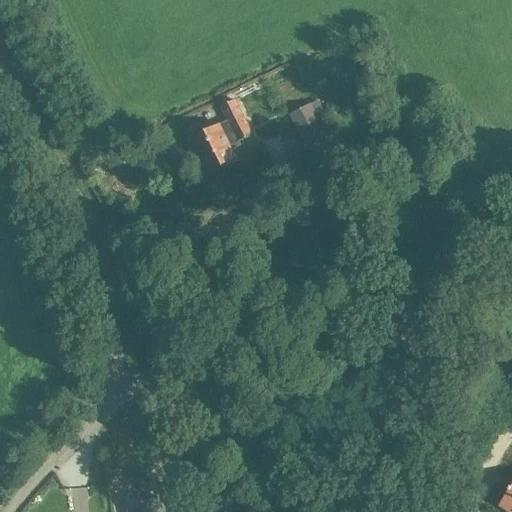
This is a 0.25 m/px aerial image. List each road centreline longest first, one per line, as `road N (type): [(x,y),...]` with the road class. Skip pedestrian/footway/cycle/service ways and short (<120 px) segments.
road 1 (unclassified): [(102,244),(357,214),(511,169)]
road 2 (unclassified): [(297,511),(102,244)]
road 3 (unclassified): [(102,244),(0,64)]
